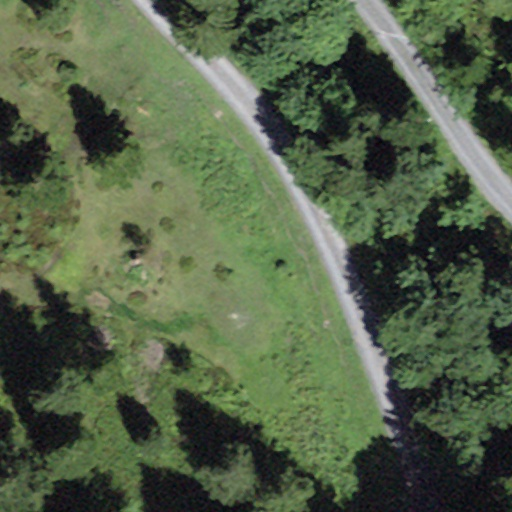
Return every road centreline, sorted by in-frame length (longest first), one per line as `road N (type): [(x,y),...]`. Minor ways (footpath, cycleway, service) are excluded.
road 1 (track): [(426,511),(321,222),(273,138),(156,0)]
road 2 (track): [(511,202),(365,0)]
